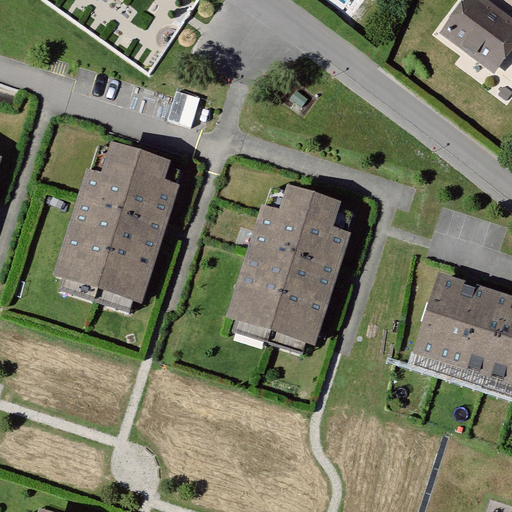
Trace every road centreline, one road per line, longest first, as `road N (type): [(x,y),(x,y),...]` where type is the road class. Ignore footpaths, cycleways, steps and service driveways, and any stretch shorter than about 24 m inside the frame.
road 1 (residential): [(0,66),(39,79),(64,104),(207,149),(241,143),(403,197)]
road 2 (residential): [(264,0),(511,185)]
